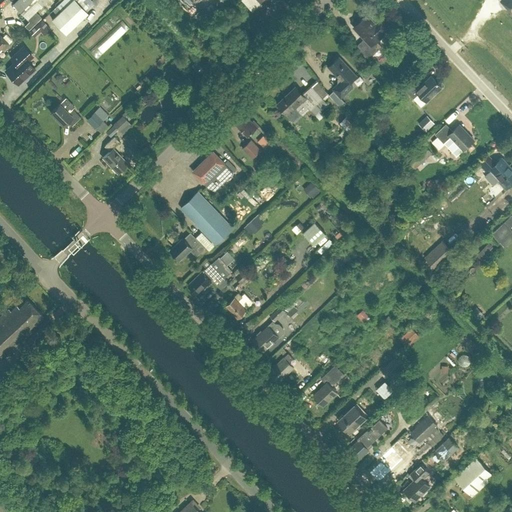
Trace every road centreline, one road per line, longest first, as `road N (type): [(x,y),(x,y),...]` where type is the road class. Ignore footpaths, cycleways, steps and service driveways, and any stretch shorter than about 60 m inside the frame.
road 1 (unclassified): [(382,511),(102,216)]
road 2 (unclassified): [(273,511),(46,270)]
road 3 (unclassified): [(102,216),(327,0)]
road 4 (unclassified): [(511,117),(403,0)]
road 5 (unclassified): [(102,216),(0,107)]
